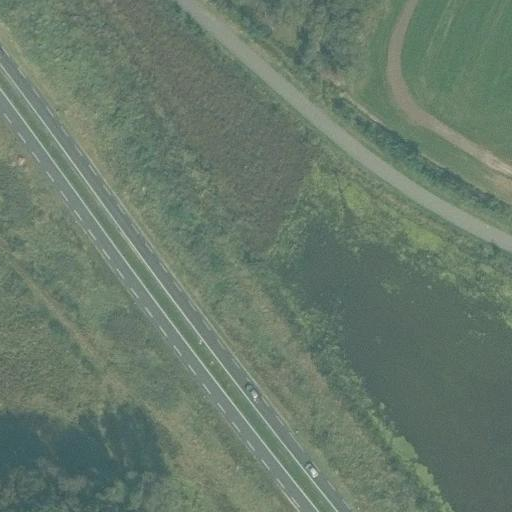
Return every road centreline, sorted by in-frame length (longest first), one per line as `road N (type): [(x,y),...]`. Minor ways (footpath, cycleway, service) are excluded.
road 1 (primary): [(345,511),(0,56)]
road 2 (primary): [(0,100),(310,511)]
road 3 (residential): [(511,244),(391,179),(180,0)]
